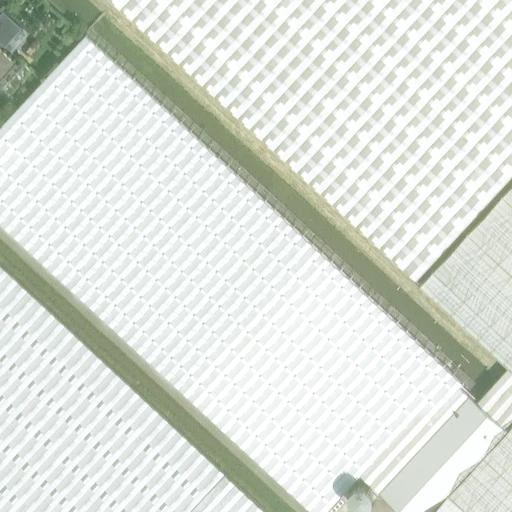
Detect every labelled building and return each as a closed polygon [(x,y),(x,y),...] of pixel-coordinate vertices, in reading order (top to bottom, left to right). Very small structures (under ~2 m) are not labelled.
[(511,0),(114,0),(418,277),(511,174),(511,0)] [(22,26),(4,9),(0,12),(0,39),(5,44),(22,26)] [(379,490),(470,392),(461,385),(465,381),(86,35),(0,127),(0,220),(315,511),(324,511),(360,473),(379,490)] [(426,511),(511,511),(511,179),(417,282),(508,367),(477,399),(506,426),(426,511)] [(0,511),(180,511),(221,468),(112,367),(29,289),(0,262),(0,511)] [(379,490),(403,511),(426,511),(506,426),(477,399),(470,392),(379,490)] [(221,468),(180,511),(268,511),(236,482),(221,468)]
